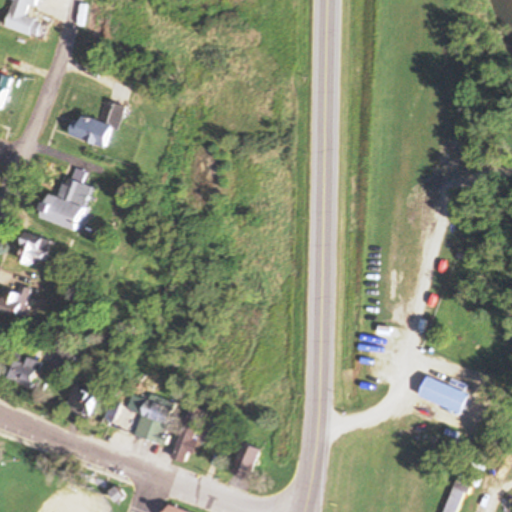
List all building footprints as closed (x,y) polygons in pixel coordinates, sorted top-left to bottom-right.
[(41,0),(17,0),(9,28),(40,38),(46,22),(30,16),(33,5),(40,7),(41,0)] [(0,109),(9,112),(18,79),(4,76),(1,84),(0,83),(0,109)] [(75,137),(113,150),(128,106),(110,100),(103,121),(83,114),(75,137)] [(53,221),(84,231),(98,186),(68,176),(53,221)] [(24,260),(48,269),(58,242),(34,233),(24,260)] [(24,295),(15,290),(6,309),(26,319),(39,291),(28,286),(24,295)] [(58,369),(75,376),(83,357),(65,349),(58,369)] [(39,389),(51,364),(24,352),(13,378),(39,389)] [(430,365),(472,384),(463,403),(422,383),(430,365)] [(424,397),(466,416),(475,395),(433,377),(424,397)] [(75,414),(96,418),(102,388),(81,383),(75,414)] [(180,406),(153,396),(152,398),(131,391),(126,405),(115,401),(108,421),(137,432),(136,436),(165,447),(180,406)] [(192,453),(199,455),(210,412),(190,407),(176,461),(189,464),(192,453)] [(251,482),(265,451),(247,443),(234,474),(251,482)] [(443,511),(460,469),(474,475),(459,511),(443,511)]
